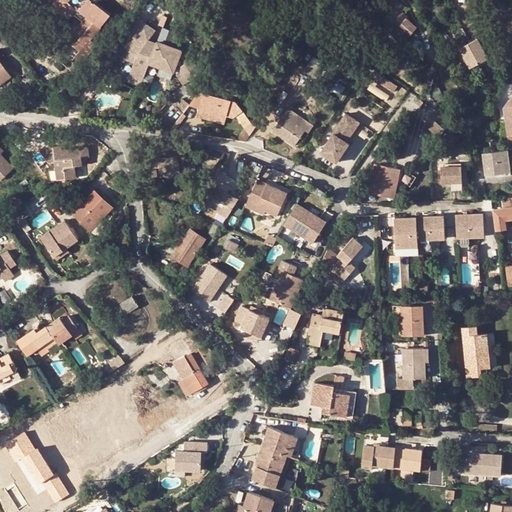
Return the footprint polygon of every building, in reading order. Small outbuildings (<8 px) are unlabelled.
[(68,2),(70,0),(52,0),(60,9),(68,2)] [(86,2),(84,0),(71,0),(80,10),(86,2)] [(80,10),(87,16),(101,27),(111,15),(93,0),(88,0),(86,2),(80,10)] [(407,6),(400,0),(392,0),(392,1),(403,10),(407,6)] [(392,1),(381,13),(385,17),(383,20),(400,37),(407,29),(412,33),(418,26),(408,17),(409,16),(403,10),(392,1)] [(91,39),(101,27),(87,16),(78,29),(91,39)] [(334,19),(328,26),(333,30),(339,22),(334,19)] [(180,67),(189,80),(200,72),(191,59),(187,62),(183,57),(179,55),(181,48),(158,40),(157,42),(148,40),(155,30),(144,22),(127,47),(137,55),(128,78),(141,83),(150,61),(173,69),(175,65),(180,67)] [(166,25),(163,34),(176,40),(180,31),(166,25)] [(511,27),(504,26),(503,40),(510,41),(511,27)] [(82,63),(97,44),(91,39),(78,29),(68,40),(81,51),(75,58),(82,63)] [(478,38),(460,48),(471,67),(489,57),(478,38)] [(362,56),(347,45),(341,54),(356,64),(362,56)] [(313,56),(324,63),(325,61),(316,53),(313,56)] [(324,63),(313,56),(304,70),(315,77),(324,63)] [(0,59),(0,84),(12,75),(0,59)] [(398,86),(384,77),(380,82),(395,92),(398,86)] [(236,101),(204,92),(198,115),(225,123),(227,115),(236,118),(237,116),(246,128),(253,123),(236,101)] [(311,122),(289,108),(285,114),(307,129),(311,122)] [(350,142),(347,140),(361,121),(348,112),(332,135),(333,136),(322,150),(337,160),(350,142)] [(296,145),(307,129),(285,114),(273,130),(296,145)] [(190,124),(181,117),(171,131),(183,132),(190,124)] [(407,140),(399,135),(393,145),(402,150),(407,140)] [(0,145),(0,180),(1,181),(15,168),(1,154),(5,151),(0,145)] [(388,154),(397,159),(402,150),(393,145),(388,154)] [(54,150),(52,146),(43,147),(42,152),(53,165),(57,164),(58,170),(65,169),(66,176),(77,175),(76,165),(88,164),(87,156),(90,156),(89,146),(73,148),(73,152),(65,153),(64,149),(54,150)] [(511,175),(508,150),(504,151),(506,172),(493,173),(494,177),(511,175)] [(493,173),(506,172),(504,151),(483,154),(485,174),(493,173)] [(179,156),(149,159),(150,168),(147,168),(148,174),(150,174),(150,178),(156,177),(155,166),(158,166),(160,177),(180,174),(180,173),(196,171),(195,156),(179,158),(179,156)] [(386,194),(387,190),(396,191),(400,167),(376,163),(372,181),(368,181),(365,193),(370,194),(370,192),(386,194)] [(451,183),(461,182),(460,167),(441,168),(442,184),(451,183)] [(65,169),(58,170),(60,180),(77,178),(77,175),(66,176),(65,169)] [(237,202),(224,194),(226,192),(223,190),(227,183),(231,185),(234,180),(221,171),(213,184),(216,186),(206,203),(228,217),(237,202)] [(462,190),(461,182),(451,183),(452,191),(462,190)] [(95,191),(75,213),(91,231),(113,207),(95,191)] [(224,194),(237,202),(238,200),(226,192),(224,194)] [(494,209),(497,229),(508,228),(507,219),(511,218),(511,198),(502,199),(503,208),(494,209)] [(329,221),(299,204),(286,226),(316,243),(329,221)] [(271,217),(284,224),(288,215),(276,209),(272,215),(271,217)] [(247,229),(275,244),(285,226),(283,225),(284,224),(271,217),(272,215),(264,211),(263,213),(257,210),(247,229)] [(483,212),(456,215),(458,237),(485,235),(483,212)] [(27,214),(21,218),(25,224),(31,220),(27,214)] [(444,216),(434,217),(436,239),(446,238),(444,216)] [(394,220),(396,250),(418,248),(418,241),(430,240),(436,239),(434,217),(416,218),(394,220)] [(221,226),(214,223),(209,234),(216,236),(221,226)] [(52,261),(65,254),(77,246),(64,226),(39,241),(52,261)] [(180,251),(178,249),(173,256),(187,266),(206,238),(191,229),(186,237),(188,239),(180,251)] [(180,251),(188,239),(186,237),(181,235),(174,247),(178,249),(180,251)] [(351,259),(363,245),(353,237),(337,255),(341,258),(331,271),(343,282),(358,264),(351,259)] [(237,243),(229,239),(226,245),(236,251),(240,244),(237,243)] [(0,280),(3,279),(13,272),(11,269),(18,265),(9,251),(0,256),(0,280)] [(65,254),(52,261),(54,265),(67,257),(65,254)] [(329,272),(336,264),(325,255),(320,264),(329,272)] [(283,270),(270,299),(291,309),(304,280),(283,270)] [(5,281),(14,275),(13,272),(3,279),(5,281)] [(215,295),(223,285),(209,274),(201,284),(215,295)] [(121,304),(127,314),(139,306),(133,296),(121,304)] [(241,327),(249,330),(261,335),(269,319),(263,316),(264,313),(252,308),(251,310),(242,306),(236,319),(244,322),(241,327)] [(423,315),(419,315),(419,306),(401,306),(403,337),(425,336),(423,315)] [(322,336),(325,329),(334,331),(340,332),(345,312),(329,308),(327,316),(323,315),(314,312),(309,334),(311,335),(309,343),(320,346),(322,336)] [(282,324),(286,312),(279,310),(275,321),(282,324)] [(48,327),(58,342),(60,344),(80,331),(70,316),(63,321),(60,323),(57,321),(48,327)] [(48,348),(58,342),(48,327),(42,330),(38,333),(36,329),(19,341),(28,354),(45,343),(48,348)] [(474,327),(460,328),(465,376),(478,375),(477,367),(485,367),(482,336),(475,336),(474,327)] [(322,336),(332,339),(334,331),(325,329),(322,336)] [(261,335),(249,330),(246,336),(259,341),(261,335)] [(482,336),(485,367),(493,366),(490,335),(482,336)] [(190,353),(182,339),(172,345),(180,358),(177,360),(187,377),(185,379),(182,380),(191,394),(209,384),(200,369),(207,365),(198,348),(190,353)] [(294,362),(298,351),(290,348),(285,359),(294,362)] [(400,389),(402,389),(415,388),(414,378),(427,378),(427,362),(426,348),(404,348),(405,378),(400,379),(400,389)] [(274,355),(267,352),(262,364),(269,367),(274,355)] [(12,378),(10,374),(18,370),(10,354),(0,358),(0,380),(1,383),(12,378)] [(109,364),(114,370),(125,363),(120,357),(109,364)] [(187,377),(177,360),(174,362),(185,379),(187,377)] [(13,379),(20,375),(18,370),(10,374),(12,378),(13,379)] [(331,408),(330,414),(348,416),(351,395),(342,393),(342,390),(344,377),(336,376),(335,386),(315,383),(312,404),(323,406),(331,408)] [(12,378),(1,383),(4,388),(14,383),(13,379),(12,378)] [(180,381),(189,396),(191,394),(182,380),(180,381)] [(416,399),(415,388),(402,389),(403,400),(416,399)] [(351,395),(348,416),(348,418),(353,419),(357,393),(342,390),(342,393),(351,395)] [(403,417),(398,417),(395,418),(396,425),(404,425),(404,426),(431,424),(430,413),(423,414),(423,415),(403,417)] [(280,475),(293,436),(267,428),(254,467),(256,467),(252,477),(276,487),(280,475)] [(47,489),(56,502),(69,494),(56,473),(53,475),(37,449),(36,450),(25,433),(5,445),(16,462),(17,461),(38,494),(47,489)] [(296,438),(293,436),(280,475),(283,476),(296,438)] [(202,452),(207,452),(207,442),(184,442),(184,451),(176,451),(176,469),(201,470),(202,452)] [(363,445),(362,464),(394,467),(395,449),(396,447),(379,446),(379,447),(363,445)] [(421,459),(422,450),(405,448),(405,450),(395,449),(394,467),(402,468),(420,470),(421,459)] [(501,475),(502,454),(487,453),(469,452),(469,458),(459,457),(458,472),(501,475)] [(431,460),(421,459),(420,470),(430,471),(431,460)] [(243,511),(270,511),(275,500),(250,492),(245,507),(243,511)] [(511,511),(511,505),(506,505),(502,504),(492,503),(491,511),(511,511)]
